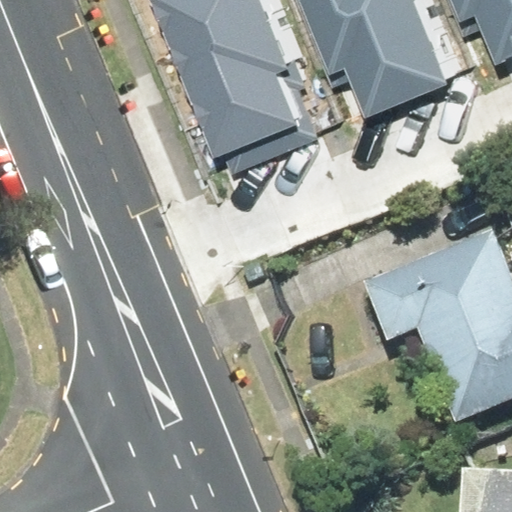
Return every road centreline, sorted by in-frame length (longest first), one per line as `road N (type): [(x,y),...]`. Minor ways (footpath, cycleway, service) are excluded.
road 1 (residential): [(111,272),(511,110)]
road 2 (tertiary): [(1,0),(111,272)]
road 3 (tertiary): [(111,272),(182,471)]
